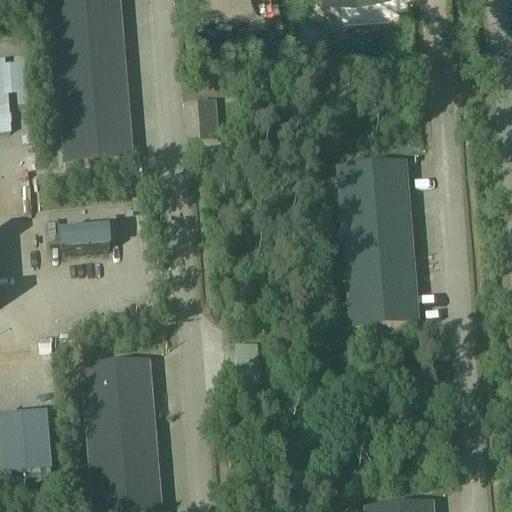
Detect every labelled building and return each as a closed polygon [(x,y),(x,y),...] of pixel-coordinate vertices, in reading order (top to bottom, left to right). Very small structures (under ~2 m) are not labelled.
[(131,165),(118,3),(47,9),(60,172),(131,165)] [(214,105),(195,106),(198,145),(217,143),(214,105)] [(347,335),(417,329),(404,169),(334,174),(347,335)] [(254,349),(232,351),(236,392),(258,390),(254,349)] [(159,511),(148,366),(77,372),(88,511),(159,511)]
